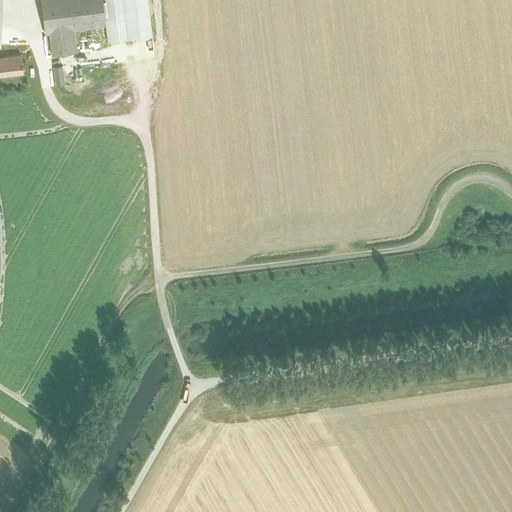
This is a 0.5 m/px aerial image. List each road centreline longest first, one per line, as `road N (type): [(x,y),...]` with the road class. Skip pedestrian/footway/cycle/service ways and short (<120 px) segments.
road 1 (unclassified): [(194,388),(158,278),(404,247),(425,236),(456,184),(483,177),(511,192)]
road 2 (unclassified): [(511,337),(194,388)]
road 3 (unclassified): [(122,511),(194,388)]
